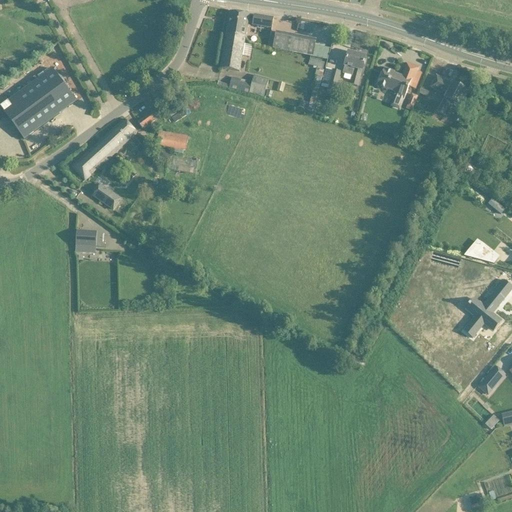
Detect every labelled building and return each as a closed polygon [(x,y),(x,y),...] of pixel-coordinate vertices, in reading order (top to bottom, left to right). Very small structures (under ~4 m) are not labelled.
[(230,12),(226,34),(245,38),(249,15),(230,12)] [(272,29),(274,19),(254,16),(252,26),(272,29)] [(245,38),(226,34),(220,69),(239,72),(242,56),(250,58),(252,46),(244,45),(245,38)] [(316,43),(276,35),(274,49),(313,56),(316,43)] [(345,66),(343,74),(353,76),(351,84),(358,86),(362,70),(366,57),(348,52),(345,66)] [(313,68),(316,69),(315,75),(317,76),(309,103),(300,100),(298,107),(307,110),(307,111),(313,112),(323,70),(321,70),(321,68),(323,69),(324,62),(310,59),(308,65),(314,67),(313,68)] [(417,72),(419,68),(407,63),(402,77),(394,74),(395,72),(384,68),(383,73),(381,73),(376,86),(387,91),(388,90),(395,93),(394,96),(404,100),(409,87),(415,90),(422,73),(417,72)] [(0,108),(24,140),(76,102),(53,69),(0,108)] [(337,85),(340,73),(333,71),(329,83),(327,91),(335,93),(337,85)] [(250,93),(264,97),(269,79),(254,75),(251,83),(232,78),(230,85),(218,82),(217,85),(250,94),(250,93)] [(461,106),(468,91),(452,83),(452,84),(437,76),(431,88),(442,94),(444,91),(447,93),(437,112),(444,116),(452,102),(453,103),(454,106),(458,108),(461,106)] [(277,91),(283,93),(285,84),(279,82),(277,91)] [(411,94),(406,107),(413,109),(418,97),(411,94)] [(166,111),(171,117),(179,111),(175,105),(166,111)] [(460,112),(454,121),(462,125),(467,116),(460,112)] [(138,123),(142,129),(156,120),(151,113),(138,123)] [(72,167),(85,181),(137,134),(124,120),(72,167)] [(156,144),(186,150),(188,138),(159,132),(156,144)] [(172,170),(197,175),(199,161),(174,156),(172,170)] [(121,200),(100,186),(93,196),(113,210),(121,200)] [(492,200),(488,205),(501,215),(505,210),(492,200)] [(511,230),(508,227),(494,243),(503,251),(511,240),(511,230)] [(76,242),(75,253),(94,254),(95,254),(96,247),(105,248),(106,244),(102,244),(102,233),(77,232),(76,242)] [(475,299),(466,310),(475,317),(468,325),(478,333),(485,325),(494,332),(503,321),(493,314),(511,290),(511,286),(505,281),(484,306),(475,299)] [(496,383),(488,377),(479,388),(487,394),(496,383)] [(470,395),(461,406),(480,423),(489,413),(470,395)] [(511,413),(502,416),(504,426),(511,424),(511,413)] [(468,497),(472,509),(484,506),(481,494),(468,497)]
